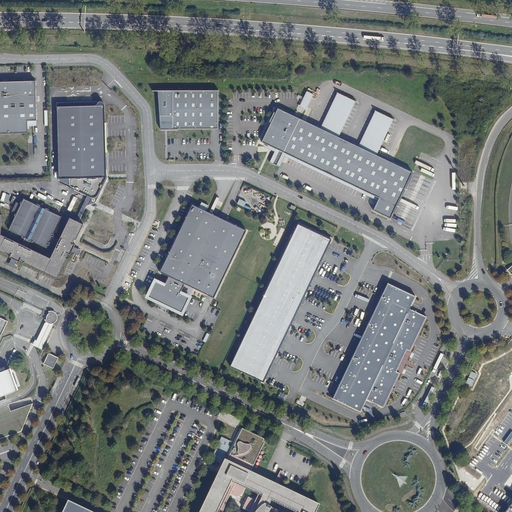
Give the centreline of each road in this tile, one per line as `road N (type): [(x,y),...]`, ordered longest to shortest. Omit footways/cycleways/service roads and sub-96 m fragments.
road 1 (trunk): [(0,19),(210,24),(457,46)]
road 2 (unclassified): [(436,276),(376,235),(235,168),(150,172)]
road 3 (unclassified): [(150,172),(147,110),(107,64),(0,58)]
road 4 (trunk): [(511,23),(303,0)]
road 5 (unclassified): [(290,426),(114,344)]
road 6 (trunk): [(481,283),(487,150),(511,112)]
road 7 (unclassified): [(5,511),(78,357)]
road 8 (unclassified): [(105,309),(151,216),(150,172)]
